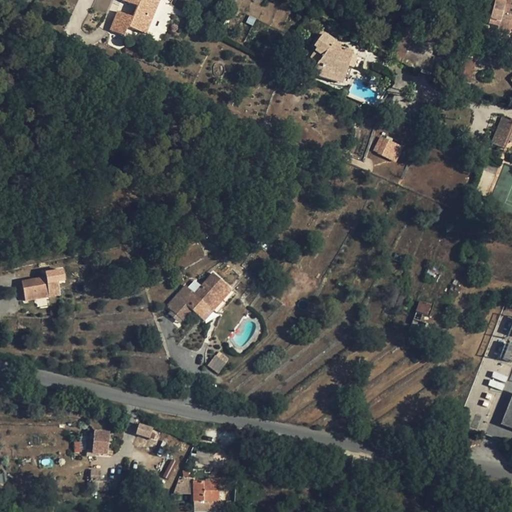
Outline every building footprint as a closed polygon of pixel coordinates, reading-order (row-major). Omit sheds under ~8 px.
[(119,20),(133,28),(147,0),(120,0),(116,8),(110,5),(102,21),(115,27),(119,20)] [(500,0),(487,0),(484,18),(511,25),(511,7),(500,4),(500,0)] [(321,60),(346,69),(350,57),(362,61),(364,54),(360,53),(361,49),(354,47),(355,46),(341,40),(331,28),(318,38),(320,43),(313,48),(317,54),(315,56),(320,62),(321,60)] [(410,55),(422,33),(412,28),(400,50),(410,55)] [(344,74),(346,69),(321,60),(320,62),(319,66),(344,74)] [(508,147),(511,138),(511,119),(508,117),(497,143),(508,147)] [(468,142),(480,147),(483,136),(472,133),(468,142)] [(391,160),(399,143),(390,139),(382,156),(391,160)] [(163,223),(152,232),(163,241),(172,233),(163,223)] [(470,243),(464,253),(480,261),(485,250),(470,243)] [(493,254),(485,250),(480,261),(488,264),(493,254)] [(203,294),(198,290),(194,288),(179,309),(184,313),(194,321),(200,312),(209,318),(221,303),(235,283),(220,271),(212,282),(203,294)] [(34,306),(46,304),(42,284),(18,289),(16,278),(2,280),(8,312),(21,310),(19,304),(33,301),(34,306)] [(207,278),(198,290),(203,294),(212,282),(207,278)] [(221,303),(225,306),(240,287),(235,283),(221,303)] [(419,301),(416,311),(428,315),(431,304),(419,301)] [(214,321),(225,306),(221,303),(209,318),(214,321)] [(190,326),(194,321),(184,313),(180,319),(190,326)] [(223,354),(233,361),(239,353),(229,346),(223,354)] [(226,371),(233,361),(223,354),(216,363),(226,371)] [(493,371),(488,385),(502,390),(507,376),(493,371)] [(511,398),(501,426),(511,429),(511,398)] [(102,419),(101,427),(114,429),(115,420),(102,419)] [(157,438),(160,424),(143,421),(139,436),(157,438)] [(114,429),(101,427),(98,426),(95,450),(113,453),(116,429),(114,429)] [(439,434),(445,443),(458,435),(452,427),(439,434)] [(471,448),(477,442),(471,436),(465,442),(471,448)] [(182,481),(198,485),(200,472),(190,474),(182,481)] [(203,475),(196,505),(212,508),(215,498),(222,500),(224,491),(229,492),(230,487),(211,483),(213,477),(203,475)]
